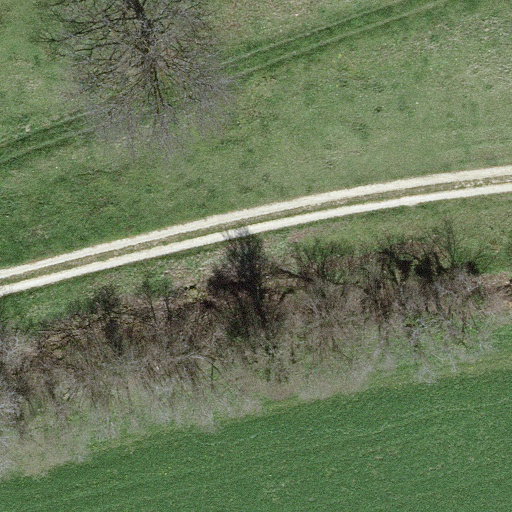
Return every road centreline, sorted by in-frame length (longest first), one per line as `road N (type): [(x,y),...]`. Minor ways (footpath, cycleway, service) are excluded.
road 1 (track): [(0,279),(364,198),(511,177)]
road 2 (track): [(0,155),(132,100),(426,0)]
